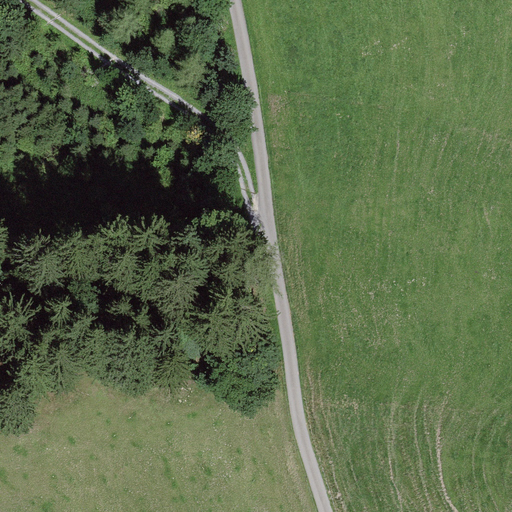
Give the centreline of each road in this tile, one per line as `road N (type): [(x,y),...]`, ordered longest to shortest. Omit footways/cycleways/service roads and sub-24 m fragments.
road 1 (unclassified): [(326,511),(305,444),(234,0)]
road 2 (track): [(38,0),(238,155),(256,227),(269,233)]
